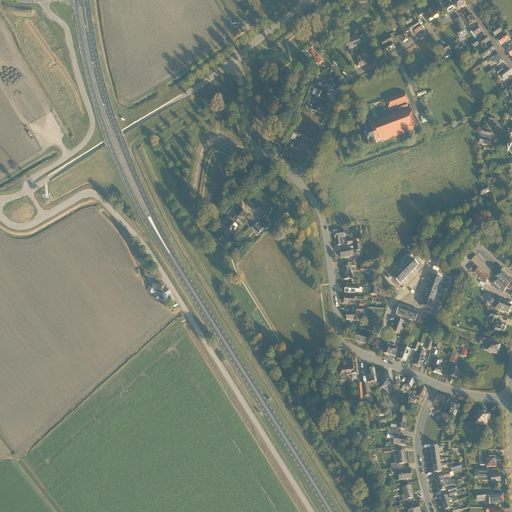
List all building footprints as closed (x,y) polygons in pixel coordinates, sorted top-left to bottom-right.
[(462,0),(455,0),(454,1),(458,9),(465,5),(462,0)] [(455,10),(452,3),(443,8),(447,14),(455,10)] [(492,10),(489,5),(480,11),(483,16),(492,10)] [(418,6),(413,9),(419,18),(423,15),(418,6)] [(439,19),(435,13),(435,14),(432,8),(427,11),(430,16),(426,18),(430,24),(439,19)] [(394,17),(398,24),(401,22),(402,21),(398,14),(394,17)] [(476,22),(471,14),(465,17),(470,25),(476,22)] [(466,27),(461,18),(455,22),(460,31),(456,33),(459,38),(467,34),(464,29),(466,27)] [(413,30),(415,34),(422,29),(420,25),(418,22),(413,25),(412,23),(407,26),(407,27),(410,32),(413,30)] [(504,31),(499,25),(490,31),(495,37),(504,31)] [(409,31),(407,29),(405,26),(400,28),(403,33),(399,36),(403,42),(408,40),(405,36),(407,35),(406,33),(409,31)] [(472,31),(476,36),(481,32),(477,27),(472,31)] [(510,40),(505,33),(497,40),(501,45),(506,42),(506,43),(510,40)] [(344,40),(347,47),(359,42),(357,35),(344,40)] [(381,48),(385,54),(395,48),(391,42),(393,41),(391,37),(381,43),(383,46),(391,42),(385,45),(385,46),(381,48)] [(489,42),(486,37),(482,40),(481,40),(478,42),(482,48),(485,45),(489,42)] [(470,45),(473,49),(479,45),(475,40),(470,45)] [(452,50),(449,44),(441,48),(444,54),(452,50)] [(483,59),(487,56),(488,56),(491,54),(491,53),(495,50),(492,46),(488,49),(487,48),(479,54),(483,59)] [(354,57),(357,67),(367,64),(363,52),(357,54),(358,56),(354,57)] [(503,62),(498,54),(491,59),(497,66),(503,62)] [(320,58),(318,56),(314,59),(316,61),(315,62),(316,64),(317,63),(318,65),(323,62),(320,58)] [(496,72),(503,82),(508,78),(507,77),(511,73),(508,68),(503,71),(501,68),(496,72)] [(327,85),(332,89),(335,85),(326,78),(322,83),(320,82),(318,86),(323,88),(324,86),(325,86),(327,85)] [(318,91),(316,96),(321,99),(327,101),(329,94),(323,92),(324,89),(311,84),(310,87),(314,89),(318,91)] [(428,101),(434,97),(431,92),(425,96),(428,101)] [(397,108),(398,111),(408,108),(406,104),(409,103),(405,93),(385,100),(389,111),(397,108)] [(317,102),(315,108),(312,107),(311,111),(315,112),(320,114),(322,109),(324,109),(325,105),(317,102)] [(384,140),(384,141),(418,128),(411,108),(369,124),(371,129),(364,132),(368,143),(375,141),(376,143),(384,140)] [(483,144),(490,145),(491,138),(490,137),(491,131),(480,129),(479,137),(480,137),(479,144),(483,145),(483,144)] [(294,147),(300,151),(303,148),(302,147),(304,143),(302,142),(304,139),(300,137),(294,147)] [(477,189),(480,196),(490,192),(487,185),(488,184),(487,182),(483,184),(484,187),(482,188),(481,187),(477,189)] [(243,218),(244,219),(247,215),(246,214),(246,213),(240,208),(234,216),(234,217),(232,220),(236,223),(239,219),(241,220),(243,218)] [(265,231),(271,225),(263,218),(256,225),(255,224),(252,228),(258,234),(263,229),(265,231)] [(225,227),(232,234),(238,227),(231,221),(225,227)] [(221,235),(215,230),(214,231),(212,234),(219,241),(222,238),(223,237),(221,235)] [(345,237),(344,231),(334,233),(335,238),(336,246),(343,245),(342,237),(345,237)] [(340,251),(341,259),(351,257),(350,254),(353,253),(352,249),(350,250),(340,251)] [(411,258),(406,263),(413,271),(418,266),(411,258)] [(354,275),(351,275),(350,267),(355,266),(354,263),(345,264),(345,267),(342,268),(344,280),(352,279),(352,282),(354,281),(354,275)] [(406,263),(401,268),(409,275),(413,271),(406,263)] [(501,274),(504,270),(501,267),(498,271),(498,270),(494,274),(489,278),(493,282),(491,284),(498,290),(499,291),(500,290),(503,293),(506,288),(511,291),(511,281),(510,279),(508,281),(501,274)] [(401,268),(397,273),(404,280),(409,275),(401,268)] [(483,272),(480,269),(479,268),(473,273),(479,279),(479,278),(484,283),(489,278),(487,276),(485,274),(483,272)] [(397,273),(392,278),(399,285),(404,280),(397,273)] [(432,275),(430,281),(440,285),(442,278),(432,275)] [(430,281),(428,287),(437,291),(440,285),(430,281)] [(154,295),(162,298),(164,293),(161,292),(163,286),(154,283),(152,289),(156,291),(154,294),(154,295)] [(428,287),(425,294),(435,297),(437,291),(428,287)] [(425,294),(423,300),(433,304),(435,297),(425,294)] [(504,312),(508,314),(511,306),(507,304),(499,300),(500,298),(492,295),(490,300),(489,302),(489,303),(496,306),(495,309),(503,313),(504,312)] [(354,297),(349,296),(349,297),(344,297),(344,303),(350,303),(349,304),(354,305),(354,300),(364,301),(364,297),(354,296),(354,297)] [(423,300),(421,306),(431,310),(433,304),(423,300)] [(399,305),(396,315),(402,318),(406,308),(399,305)] [(406,308),(402,318),(408,320),(412,310),(406,308)] [(412,310),(408,320),(415,322),(418,312),(412,310)] [(356,321),(356,313),(346,313),(346,320),(352,320),(352,321),(356,321)] [(498,315),(490,313),(488,318),(491,319),(489,324),(493,325),(491,333),(502,336),(503,331),(504,331),(506,326),(499,324),(499,323),(495,322),(496,320),(498,315)] [(367,340),(371,342),(375,331),(362,327),(360,333),(356,331),(355,336),(356,336),(355,341),(366,344),(367,340)] [(497,350),(498,351),(500,346),(495,345),(496,344),(490,342),(491,339),(482,336),(479,344),(486,346),(485,347),(488,347),(487,352),(496,354),(497,350)] [(394,344),(389,342),(387,345),(384,354),(389,355),(389,354),(394,356),(397,349),(393,347),(394,344)] [(412,351),(401,347),(399,352),(401,352),(398,359),(406,362),(408,356),(410,356),(412,351)] [(422,362),(423,362),(425,358),(422,357),(424,350),(420,348),(415,361),(416,361),(414,365),(420,367),(422,362)] [(321,355),(320,351),(300,358),(302,361),(321,355)] [(441,361),(435,358),(432,365),(435,366),(433,372),(442,376),(445,367),(439,365),(441,361)] [(339,369),(339,376),(350,375),(352,375),(352,380),(357,380),(355,363),(350,364),(350,368),(339,369)] [(450,376),(456,378),(459,370),(454,369),(455,366),(452,365),(451,370),(452,370),(450,376)] [(367,380),(368,383),(377,381),(374,368),(367,370),(368,376),(367,376),(368,379),(367,380)] [(390,378),(389,378),(387,371),(383,372),(378,373),(380,380),(379,380),(381,388),(392,385),(390,378)] [(416,380),(409,376),(404,385),(411,389),(416,380)] [(427,390),(421,388),(419,387),(417,392),(417,393),(416,396),(423,399),(427,390)] [(437,412),(441,413),(445,404),(442,404),(445,398),(441,396),(437,394),(434,400),(441,403),(437,412)] [(459,403),(458,403),(455,402),(455,401),(452,400),(452,401),(450,405),(449,405),(446,412),(443,411),(441,417),(452,421),(454,415),(451,414),(452,412),(454,413),(455,410),(457,411),(459,406),(460,405),(460,404),(459,403)] [(477,413),(470,412),(467,423),(473,424),(473,421),(475,422),(475,424),(482,425),(482,424),(486,426),(488,419),(489,419),(490,419),(490,418),(491,417),(490,416),(489,415),(489,414),(478,412),(477,413)] [(391,428),(390,428),(390,429),(390,432),(400,434),(401,430),(405,430),(407,418),(399,417),(398,423),(395,423),(395,425),(391,426),(391,428)] [(361,431),(358,436),(364,441),(368,436),(361,431)] [(390,432),(387,431),(387,435),(394,436),(393,444),(405,446),(406,438),(400,437),(400,434),(390,432)] [(439,454),(439,453),(438,449),(442,448),(442,446),(438,447),(430,448),(431,455),(439,454)] [(403,469),(402,464),(406,464),(404,451),(397,453),(397,456),(394,456),(396,470),(403,469)] [(440,460),(440,459),(439,455),(443,455),(443,452),(439,453),(439,454),(431,455),(432,461),(440,460)] [(486,456),(485,452),(479,452),(480,466),(486,465),(486,468),(496,467),(495,458),(493,458),(491,458),(486,458),(485,456),(486,456)] [(440,466),(440,465),(440,461),(444,461),(444,458),(440,459),(440,460),(432,461),(433,467),(440,466)] [(450,466),(452,472),(462,469),(460,464),(450,466)] [(434,473),(441,472),(441,467),(445,467),(444,465),(440,465),(440,466),(433,467),(434,473)] [(403,469),(396,470),(397,473),(398,473),(399,481),(411,479),(410,471),(403,472),(403,469)] [(488,471),(475,471),(475,478),(483,478),(483,481),(491,481),(491,483),(500,482),(499,476),(497,476),(497,475),(488,476),(488,471)] [(443,481),(442,478),(435,480),(437,486),(447,483),(446,482),(449,481),(450,484),(453,483),(452,481),(451,481),(450,479),(443,481)] [(450,484),(449,481),(446,482),(447,483),(437,486),(439,492),(445,490),(444,487),(453,485),(453,483),(450,484)] [(401,506),(411,503),(409,499),(413,498),(410,486),(402,488),(404,495),(402,496),(403,501),(399,502),(401,506)] [(494,504),(494,505),(497,505),(497,504),(503,503),(502,494),(489,496),(488,493),(476,495),(476,501),(489,499),(489,504),(494,504)] [(451,501),(453,500),(452,498),(448,500),(447,497),(441,499),(443,505),(452,502),(451,501)] [(452,503),(455,502),(454,500),(453,500),(451,501),(452,502),(443,505),(444,511),(451,509),(450,506),(453,505),(452,503)] [(411,503),(401,506),(402,510),(407,508),(407,511),(420,511),(421,511),(418,504),(412,506),(411,503)]
